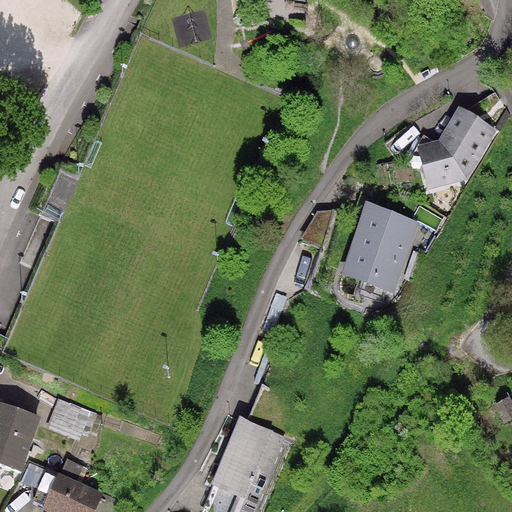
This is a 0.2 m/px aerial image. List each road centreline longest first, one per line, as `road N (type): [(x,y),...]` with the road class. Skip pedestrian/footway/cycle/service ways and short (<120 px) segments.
road 1 (residential): [(508,0),(501,34),(479,64),(384,116),(295,234),(249,367),(205,454),(158,511)]
road 2 (residential): [(113,0),(0,212)]
